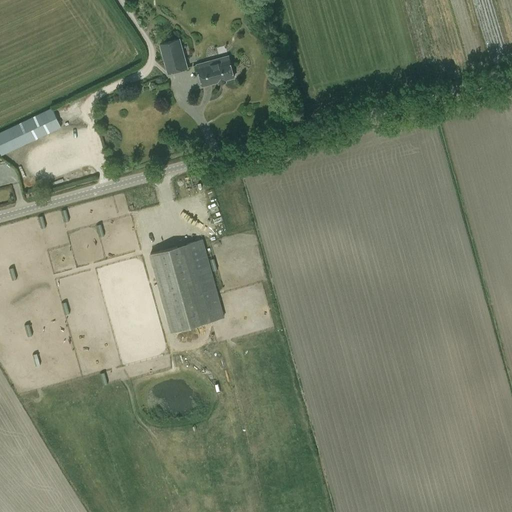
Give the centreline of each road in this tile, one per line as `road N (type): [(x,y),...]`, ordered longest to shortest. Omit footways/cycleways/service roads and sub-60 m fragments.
road 1 (tertiary): [(0,217),(511,74)]
road 2 (unknown): [(107,185),(92,104),(142,71),(152,48),(124,0)]
